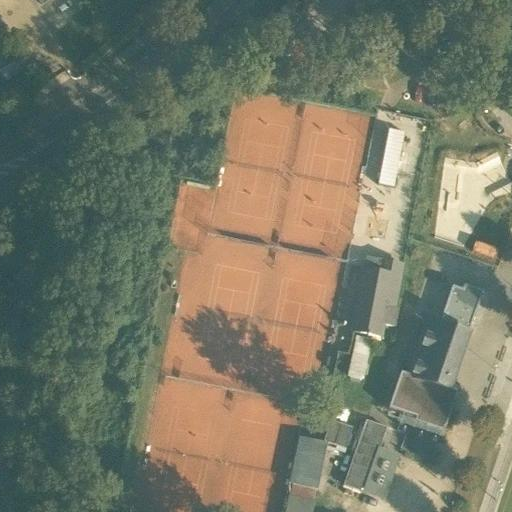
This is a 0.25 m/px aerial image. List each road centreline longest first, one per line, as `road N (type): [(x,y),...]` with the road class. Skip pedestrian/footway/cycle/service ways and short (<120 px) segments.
road 1 (secondary): [(0,171),(86,120),(235,0)]
road 2 (residential): [(445,0),(488,95),(511,125)]
